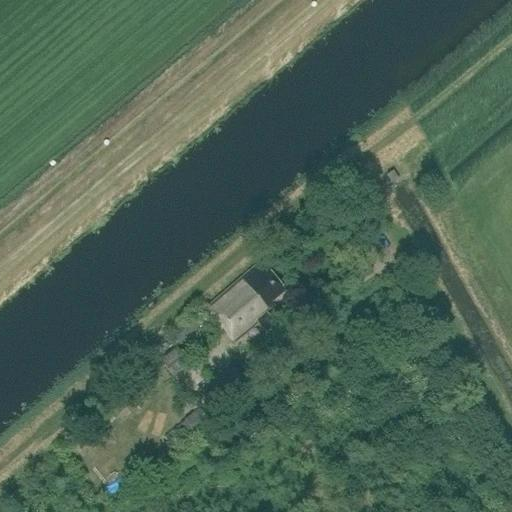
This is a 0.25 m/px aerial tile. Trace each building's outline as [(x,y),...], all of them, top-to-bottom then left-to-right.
[(386,176),(392,184),(399,180),(393,171),(386,176)] [(258,323),(270,336),(278,328),(265,313),(274,306),(271,302),(285,290),(261,262),(205,309),(234,344),(258,323)] [(170,336),(182,347),(202,324),(189,313),(170,336)] [(190,364),(176,347),(159,361),(172,378),(190,364)] [(200,389),(215,405),(244,379),(230,363),(200,389)] [(199,408),(184,420),(185,421),(193,431),(208,418),(199,408)]
